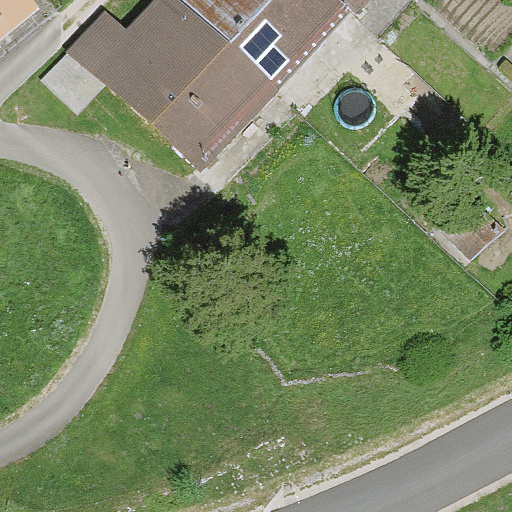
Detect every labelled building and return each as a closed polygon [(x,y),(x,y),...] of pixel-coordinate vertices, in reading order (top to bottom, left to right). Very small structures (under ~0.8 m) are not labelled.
[(0,0),(0,25),(21,10),(13,0),(0,0)] [(97,18),(37,82),(78,120),(99,96),(188,179),(266,95),(163,0),(147,0),(115,34),(97,18)] [(313,0),(163,0),(266,95),(335,21),(313,0)] [(313,0),(335,21),(354,0),(313,0)] [(435,220),(420,235),(446,260),(461,246),(435,220)]
